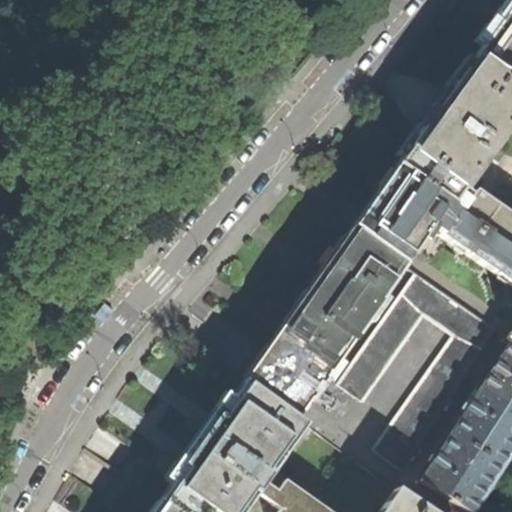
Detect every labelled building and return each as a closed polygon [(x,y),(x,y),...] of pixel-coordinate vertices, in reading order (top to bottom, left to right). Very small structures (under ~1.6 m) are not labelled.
[(511,0),(503,0),(498,8),(486,23),(494,29),(482,46),(476,53),(499,71),(511,78),(511,0)] [(473,39),(482,46),(494,29),(486,23),(485,22),(473,39)] [(392,169),(458,214),(471,194),(461,188),(511,117),(511,78),(499,71),(476,53),(456,81),(415,138),(392,169)] [(371,197),(348,229),(401,265),(433,219),(443,226),(438,235),(511,284),(511,327),(505,337),(510,341),(511,342),(511,251),(458,214),(392,169),(371,197)] [(511,251),(511,217),(473,191),(471,194),(458,214),(511,251)] [(325,374),(327,375),(376,304),(375,303),(401,265),(348,229),(323,265),(272,338),(260,354),(243,379),(295,415),(312,393),(325,374)] [(371,451),(398,470),(495,330),(413,274),(337,385),(361,402),(421,314),(451,335),(371,451)] [(511,342),(510,341),(479,388),(511,409),(511,342)] [(295,415),(243,379),(218,415),(176,477),(158,501),(174,511),(242,511),(243,510),(263,482),(305,423),(295,415)] [(511,445),(511,409),(479,388),(450,433),(499,465),(511,445)] [(484,488),(499,465),(450,433),(419,479),(469,511),(484,488)] [(276,490),(263,482),(243,510),(246,511),(328,511),(283,480),(276,490)] [(429,511),(395,489),(379,511),(429,511)] [(174,511),(158,501),(150,511),(174,511)]
